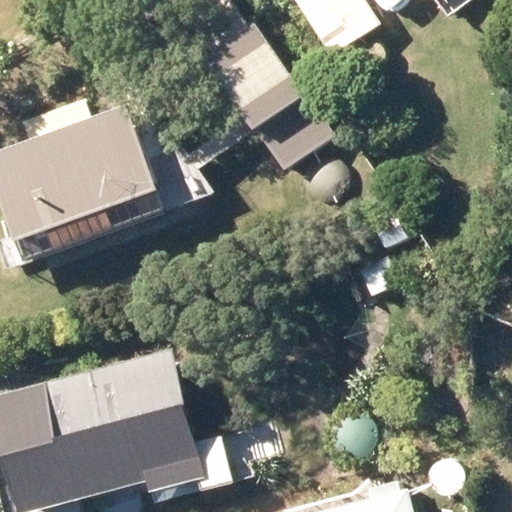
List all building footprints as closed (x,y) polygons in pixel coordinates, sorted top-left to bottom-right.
[(170,0),(206,53),(193,61),(241,134),(248,129),(277,171),(329,136),(300,94),(295,98),(229,0),(170,0)] [(362,0),(288,0),(328,58),(379,23),(362,0)] [(115,110),(0,150),(0,241),(1,245),(145,193),(115,110)] [(387,211),(365,223),(381,252),(403,240),(387,211)] [(358,267),(368,296),(399,285),(389,257),(358,267)] [(154,357),(0,395),(0,500),(2,511),(24,511),(135,484),(138,495),(187,482),(190,493),(223,485),(212,440),(177,448),(154,357)] [(367,385),(306,394),(310,425),(371,416),(367,385)] [(403,511),(395,482),(361,491),(364,501),(321,511),(403,511)]
